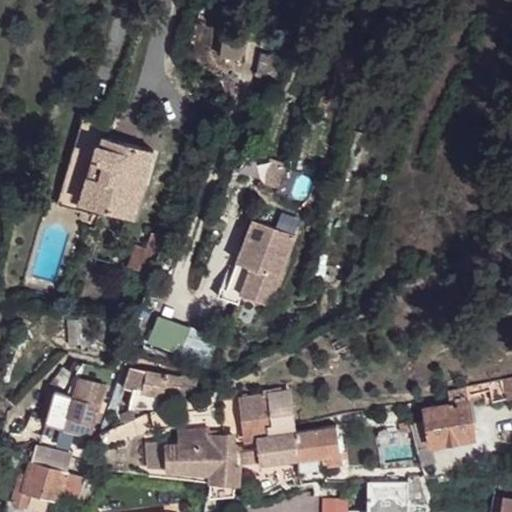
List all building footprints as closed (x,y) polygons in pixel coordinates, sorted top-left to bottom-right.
[(301,92),(307,73),(292,68),(286,87),(301,92)] [(58,205),(83,212),(85,205),(84,204),(96,161),(92,160),(100,135),(104,136),(106,128),(107,128),(111,117),(85,110),(58,205)] [(107,128),(106,128),(104,136),(129,144),(132,135),(107,128)] [(135,218),(154,151),(129,144),(104,136),(100,135),(92,160),(96,161),(84,204),(85,205),(135,218)] [(83,212),(81,219),(91,222),(93,215),(83,212)] [(295,238),(252,221),(235,265),(249,270),(239,297),(241,298),(269,309),(295,238)] [(127,270),(148,277),(162,240),(151,236),(146,251),(134,247),(127,270)] [(155,312),(144,339),(208,366),(220,339),(155,312)] [(65,319),(67,345),(79,344),(77,319),(65,319)] [(63,369),(52,385),(61,392),(72,375),(63,369)] [(129,406),(155,407),(157,396),(162,397),(165,374),(147,371),(145,375),(142,389),(134,388),(132,393),(129,406)] [(142,389),(145,375),(130,372),(125,391),(132,393),(134,388),(142,389)] [(180,378),(165,374),(162,397),(176,399),(177,396),(180,378)] [(195,380),(180,378),(177,396),(192,393),(195,380)] [(511,378),(501,380),(505,400),(511,398),(511,378)] [(106,387),(78,379),(72,397),(66,415),(69,415),(95,422),(106,387)] [(463,388),(448,391),(450,404),(466,402),(465,397),(463,388)] [(288,391),(240,397),(245,439),(255,438),(294,433),(293,431),(293,425),(288,391)] [(72,397),(54,392),(44,423),(65,429),(69,415),(66,415),(72,397)] [(450,404),(422,409),(424,424),(428,444),(473,437),(468,402),(466,402),(450,404)] [(132,407),(120,412),(124,422),(136,417),(132,407)] [(95,422),(69,415),(65,429),(90,434),(95,422)] [(428,444),(424,424),(412,426),(417,446),(428,444)] [(336,425),(293,431),(294,433),(296,457),(322,454),(323,461),(340,460),(336,425)] [(167,442),(169,466),(211,471),(211,478),(237,480),(238,463),(238,451),(239,447),(231,442),(233,433),(224,433),(210,433),(210,428),(180,429),(180,442),(167,442)] [(257,449),(258,461),(296,457),(294,433),(255,438),(257,449)] [(169,466),(167,442),(167,439),(148,440),(149,465),(169,466)] [(257,449),(238,451),(238,463),(258,461),(257,449)] [(65,458),(39,451),(36,461),(62,469),(65,458)] [(58,499),(66,470),(62,469),(36,461),(31,460),(23,484),(17,482),(12,498),(15,503),(22,505),(26,490),(58,499)] [(407,477),(408,480),(407,511),(411,511),(411,501),(423,502),(423,488),(418,476),(407,477)] [(411,511),(407,511),(408,480),(367,480),(366,511),(411,511)] [(490,511),(502,511),(505,498),(494,496),(490,511)] [(511,511),(511,499),(505,498),(502,511),(511,511)] [(349,511),(349,506),(349,503),(325,503),(324,511),(349,511)]
